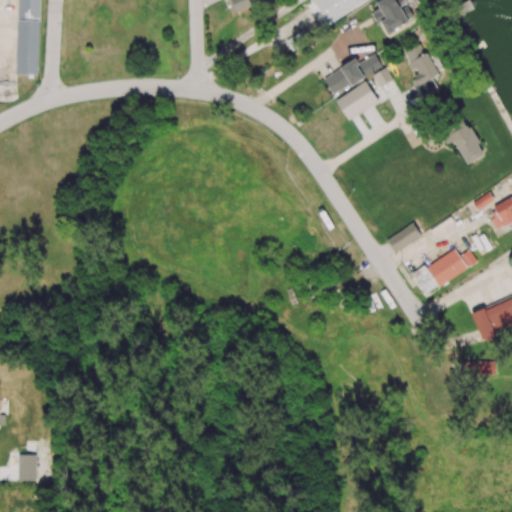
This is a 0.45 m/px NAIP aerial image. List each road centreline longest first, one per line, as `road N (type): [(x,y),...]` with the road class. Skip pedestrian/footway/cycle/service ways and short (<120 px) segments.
road 1 (residential): [(0,124),(51,99),(114,88),(200,90),(247,105),(302,146),(422,322)]
road 2 (residential): [(51,99),(57,0),(199,66),(200,90)]
